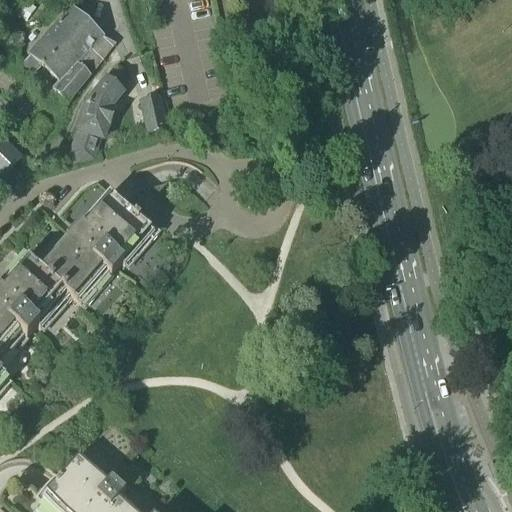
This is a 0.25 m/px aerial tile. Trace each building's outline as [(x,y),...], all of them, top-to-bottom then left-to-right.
[(60,85),(52,94),(67,107),(115,47),(99,42),(101,40),(71,13),(30,58),(60,85)] [(28,58),(21,67),(33,78),(41,70),(28,58)] [(108,129),(113,113),(110,111),(122,96),(121,96),(127,89),(127,78),(116,69),(87,105),(71,155),(72,165),(92,161),(99,140),(102,141),(107,128),(108,129)] [(148,135),(162,132),(165,131),(158,103),(142,107),(148,135)] [(0,180),(2,183),(7,176),(22,158),(0,139),(0,180)] [(38,272),(82,308),(108,279),(110,280),(116,274),(121,268),(125,271),(154,237),(109,197),(80,229),(78,227),(38,272)] [(82,308),(38,272),(24,261),(0,288),(0,376),(8,383),(0,376),(1,376),(0,374),(0,369),(24,342),(26,343),(37,331),(39,334),(68,301),(71,305),(72,304),(80,311),(82,308)] [(0,392),(8,383),(0,376),(0,392)] [(133,511),(119,500),(124,495),(111,483),(109,485),(79,459),(54,488),(41,503),(51,511),(133,511)] [(133,486),(126,479),(118,487),(126,494),(133,486)]
